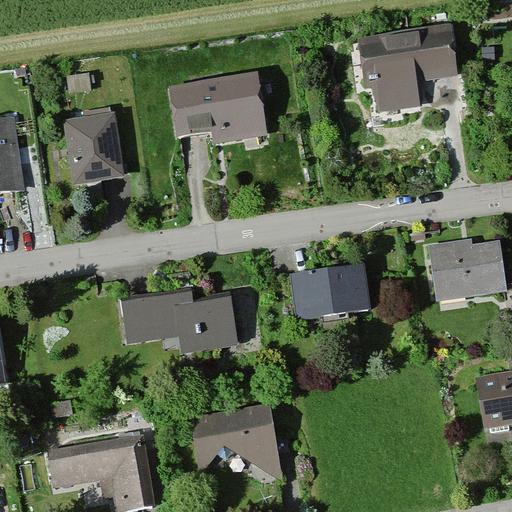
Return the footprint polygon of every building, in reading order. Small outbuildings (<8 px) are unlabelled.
[(447,29),(351,45),(359,93),(375,90),(379,115),(424,108),(420,84),(455,78),(447,29)] [(261,137),(255,82),(166,92),(171,137),(207,133),(208,144),(261,137)] [(58,129),(69,191),(122,181),(111,119),(58,129)] [(0,198),(19,196),(8,123),(0,123),(0,198)] [(468,244),(426,249),(433,307),(504,298),(499,248),(469,251),(468,244)] [(293,324),(367,314),(361,271),(287,280),(293,324)] [(176,341),(179,358),(232,349),(224,305),(187,311),(185,298),(118,309),(125,350),(176,341)] [(511,379),(475,386),(484,434),(511,428),(511,379)] [(249,467),(278,478),(265,411),(187,426),(197,477),(249,467)] [(117,511),(120,511),(149,507),(137,440),(45,457),(51,492),(112,482),(117,511)] [(23,489),(38,489),(39,463),(24,462),(23,489)]
